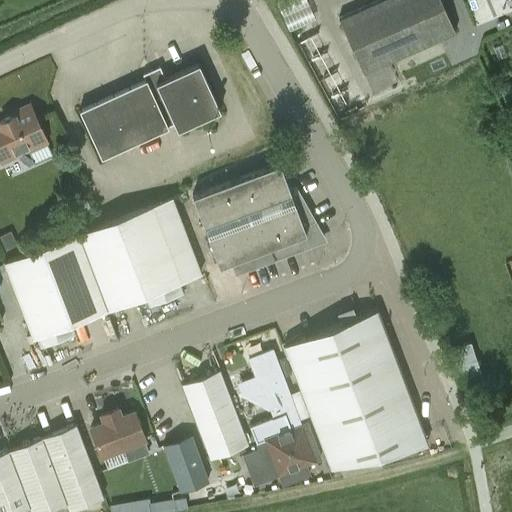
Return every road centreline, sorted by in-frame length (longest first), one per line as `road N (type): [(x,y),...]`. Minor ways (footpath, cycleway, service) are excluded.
road 1 (unclassified): [(0,411),(330,285),(361,257),(360,217),(243,19),(220,0)]
road 2 (unclassified): [(203,511),(316,491),(511,430)]
road 3 (unclassified): [(156,0),(0,66)]
